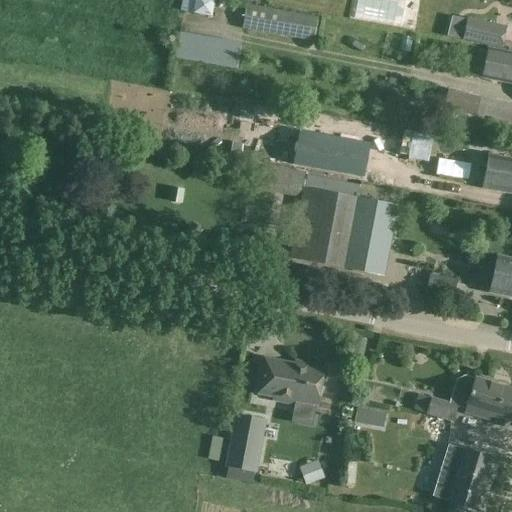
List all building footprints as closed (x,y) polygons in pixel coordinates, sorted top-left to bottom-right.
[(211,17),(213,0),(186,0),(184,12),(211,17)] [(317,19),(246,7),(242,30),(313,42),(317,19)] [(466,22),(448,18),(444,35),(448,36),(448,40),(454,41),(455,37),(462,39),(462,41),(492,48),(501,50),(506,27),(467,18),(466,22)] [(235,65),(237,38),(174,33),(172,60),(235,65)] [(511,56),(487,51),(486,54),(470,50),(465,76),(481,79),(481,80),(511,85),(511,56)] [(511,105),(486,100),(447,91),(444,107),(483,116),(510,122),(511,113),(511,105)] [(300,132),(294,165),(361,178),(367,144),(300,132)] [(511,159),(487,155),(485,170),(511,174),(511,159)] [(249,165),(247,178),(259,180),(261,167),(249,165)] [(511,174),(485,170),(481,189),(511,194),(511,174)] [(302,199),(291,257),(343,267),(384,275),(397,208),(356,200),(358,186),(308,176),(305,188),(304,188),(302,199)] [(511,260),(497,257),(490,293),(511,297),(511,260)] [(431,275),(427,294),(453,300),(457,280),(431,275)] [(323,371),(264,360),(258,393),(317,403),(323,371)] [(511,413),(511,390),(474,379),(464,412),(481,417),(483,413),(510,421),(511,413)] [(431,399),(417,395),(412,410),(426,414),(426,415),(452,424),(457,406),(431,398),(431,399)] [(357,409),(354,423),(369,426),(372,412),(357,409)] [(235,414),(225,467),(257,474),(266,420),(235,414)] [(432,497),(459,505),(478,511),(494,460),(475,454),(448,445),(448,446),(432,497)] [(304,479),(306,485),(323,478),(321,473),(304,479)]
